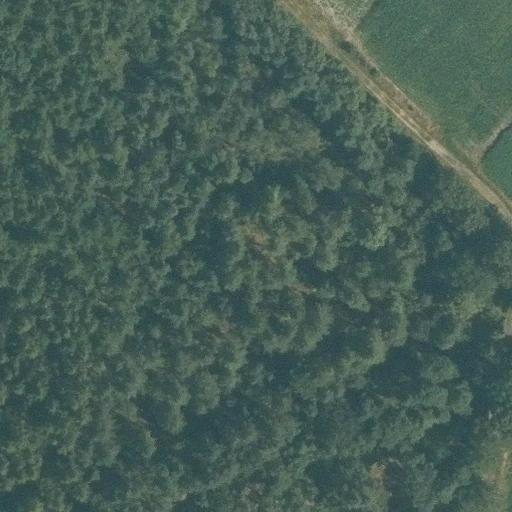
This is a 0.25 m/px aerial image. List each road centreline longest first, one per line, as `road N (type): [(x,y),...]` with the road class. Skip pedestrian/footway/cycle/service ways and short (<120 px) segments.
road 1 (track): [(511,241),(489,205),(278,0)]
road 2 (track): [(475,511),(511,304)]
